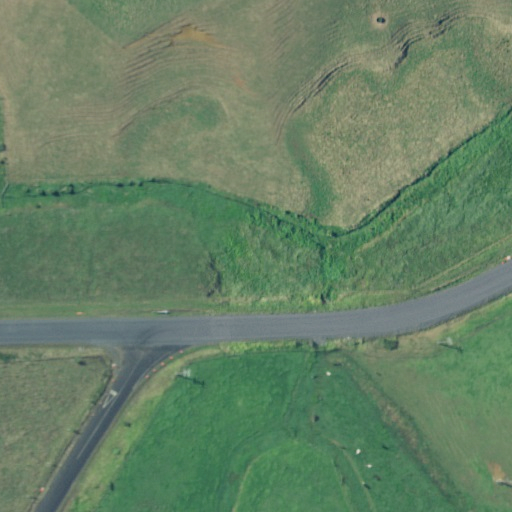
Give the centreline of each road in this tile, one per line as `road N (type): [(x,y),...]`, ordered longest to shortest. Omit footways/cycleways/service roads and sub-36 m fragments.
road 1 (secondary): [(146,326),(368,320),(511,270)]
road 2 (unclassified): [(146,326),(147,341),(42,511)]
road 3 (secondary): [(0,330),(146,326)]
